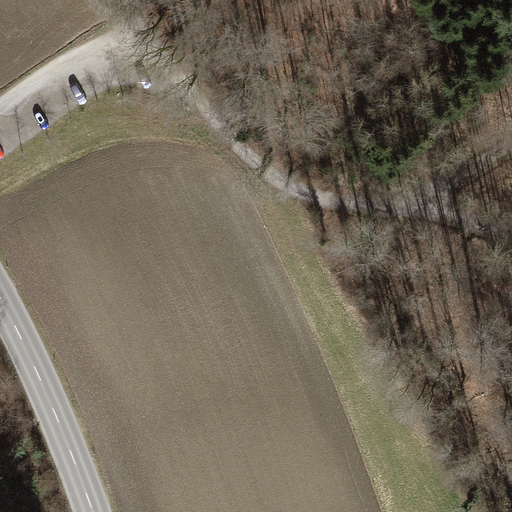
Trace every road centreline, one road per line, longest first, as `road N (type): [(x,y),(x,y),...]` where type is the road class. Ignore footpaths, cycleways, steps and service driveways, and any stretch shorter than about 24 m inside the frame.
road 1 (track): [(0,106),(137,18),(199,103),(272,170),(311,192),(368,207),(414,199)]
road 2 (tertiary): [(93,511),(0,297)]
